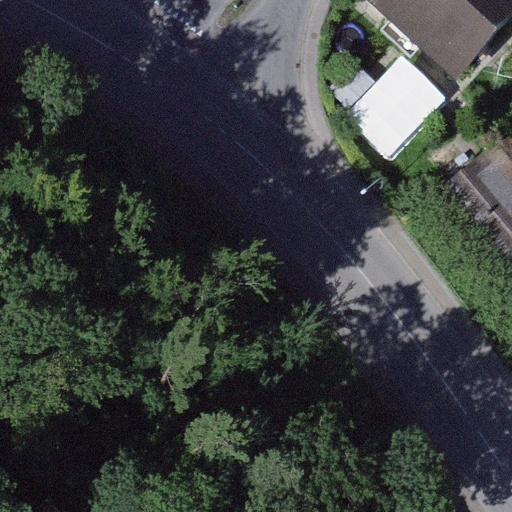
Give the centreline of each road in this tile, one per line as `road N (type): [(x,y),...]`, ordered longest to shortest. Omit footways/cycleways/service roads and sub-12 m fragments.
road 1 (secondary): [(164,77),(296,186),(406,312),(501,458)]
road 2 (secondary): [(30,0),(164,77)]
